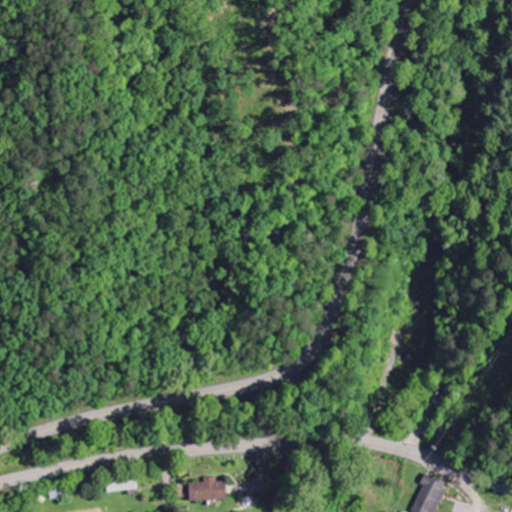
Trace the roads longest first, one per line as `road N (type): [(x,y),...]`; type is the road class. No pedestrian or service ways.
road 1 (tertiary): [(414,0),(356,257),(307,358),(269,380),(95,418),(0,449)]
road 2 (secondary): [(0,483),(162,452),(337,441),(392,447),(511,490)]
